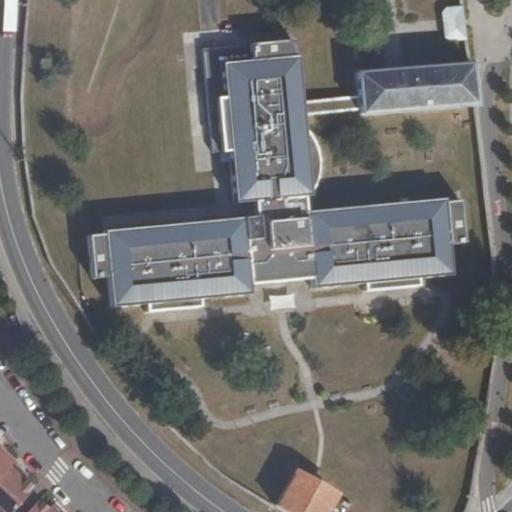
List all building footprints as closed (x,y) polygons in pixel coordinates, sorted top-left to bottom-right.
[(445,42),(467,39),(463,6),(441,9),(445,42)] [(357,75),(359,101),(303,105),(299,59),(295,59),(294,43),(204,49),(212,154),(230,153),(233,204),(254,203),(255,217),(103,228),(103,233),(87,234),(90,274),(106,273),(109,304),(143,302),(144,308),(198,304),(198,297),(249,294),(248,283),(280,281),(307,279),(308,289),(359,285),(360,292),(414,288),(414,281),(448,279),(446,247),(462,246),(459,206),(443,207),(443,203),(307,213),(306,199),(310,199),(310,198),(310,197),(311,195),(312,194),(313,193),(314,192),(315,190),(315,188),(316,186),(317,185),(318,182),(318,180),(319,178),(319,176),(320,174),(320,172),(320,170),(320,167),(320,165),(320,163),(320,161),(320,159),(319,157),(319,154),(318,152),(318,150),(317,148),(316,146),(315,144),(314,142),(313,140),(312,138),(311,137),(310,135),(309,134),(308,133),(307,131),(306,130),(305,129),(304,118),(360,114),(360,118),(475,109),(470,67),(357,75)] [(0,468),(10,458),(0,449),(0,468)] [(0,511),(6,511),(31,485),(17,472),(20,468),(10,458),(0,468),(0,511)] [(271,506),(281,511),(322,511),(332,495),(292,472),(271,506)] [(36,498),(23,511),(57,511),(53,508),(50,511),(36,498)]
